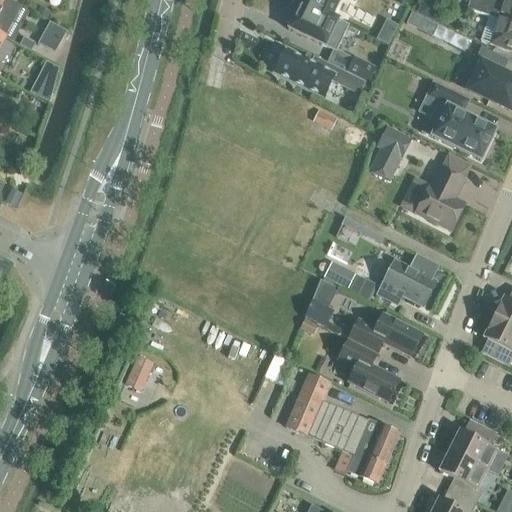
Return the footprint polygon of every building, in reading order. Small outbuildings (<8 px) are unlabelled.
[(0,0),(0,37),(1,38),(18,7),(4,0),(0,0)] [(294,1),(293,3),(295,3),(295,4),(295,3),(330,20),(331,18),(339,0),(356,0),(360,1),(360,0),(295,0),(295,1),(294,1)] [(401,21),(407,9),(387,0),(384,0),(379,11),(401,21)] [(511,0),(469,0),(467,10),(489,18),(481,42),(511,52),(511,0)] [(295,3),(285,23),(290,26),(289,29),(288,29),(287,31),(289,32),(290,31),(335,53),(348,26),(331,18),(330,20),(295,3),(295,4),(295,3)] [(49,13),(39,8),(35,16),(45,21),(49,13)] [(50,26),(39,46),(55,56),(67,35),(50,26)] [(23,39),(18,47),(30,53),(34,45),(23,39)] [(511,79),(502,74),(508,62),(481,49),(475,63),(481,66),(468,91),(509,111),(511,106),(511,79)] [(322,98),(330,82),(358,96),(358,95),(364,84),(348,76),(313,58),(310,65),(286,53),(275,75),(322,98)] [(374,70),(353,60),(347,73),(368,83),(374,70)] [(364,84),(358,95),(367,99),(373,88),(370,86),(364,84)] [(422,134),(480,163),(495,132),(462,115),(469,102),(433,84),(425,99),(436,104),(422,134)] [(336,121),(318,111),(312,123),(330,132),(336,121)] [(8,122),(19,128),(23,120),(12,114),(8,122)] [(409,139),(385,127),(375,147),(378,149),(367,170),(388,181),(409,139)] [(443,162),(460,172),(467,161),(449,151),(443,162)] [(398,206),(415,215),(451,233),(465,206),(455,201),(464,182),(440,169),(431,188),(412,179),(398,206)] [(12,191),(5,204),(14,209),(21,196),(12,191)] [(364,229),(361,236),(380,245),(384,239),(364,229)] [(396,295),(422,308),(435,283),(431,281),(438,266),(416,255),(409,270),(394,262),(377,296),(392,304),(396,295)] [(0,283),(0,284),(10,266),(0,261),(0,283)] [(341,286),(349,270),(330,261),(322,277),(341,286)] [(369,304),(377,287),(365,281),(357,298),(369,304)] [(511,303),(511,304),(503,300),(493,320),(511,329),(511,303)] [(311,302),(304,320),(317,327),(324,331),(333,313),(328,310),(311,302)] [(358,321),(348,341),(376,356),(382,345),(410,359),(422,337),(382,316),(375,330),(358,321)] [(299,330),(300,330),(312,337),(317,327),(304,320),(299,330)] [(483,340),(491,344),(485,356),(508,368),(511,359),(511,329),(493,320),(483,340)] [(376,356),(348,341),(337,361),(354,370),(347,384),(387,405),(399,382),(370,367),(376,356)] [(138,359),(125,386),(140,392),(152,365),(138,359)] [(377,486),(398,435),(322,402),(329,385),(308,376),(285,429),(353,458),(347,473),(377,486)] [(486,471),(496,452),(490,448),(496,436),(473,425),(467,437),(459,433),(449,453),(486,471)] [(449,453),(438,473),(458,483),(452,494),(475,505),(481,493),(476,491),(486,471),(449,453)] [(452,494),(446,505),(438,500),(431,511),(471,511),(475,505),(452,494)]
